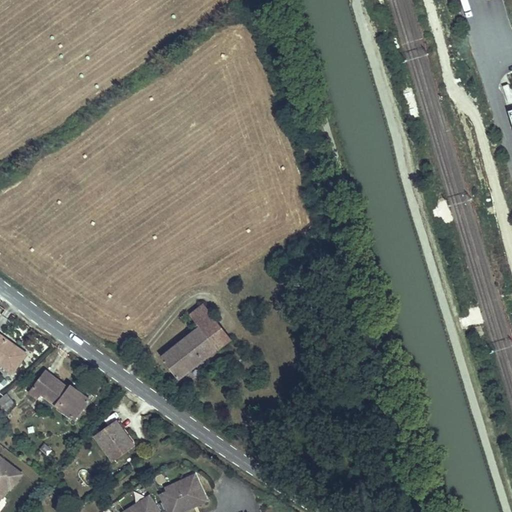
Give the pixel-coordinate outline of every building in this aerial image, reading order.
[(215,292),(203,302),(212,313),(224,303),(215,292)] [(212,313),(226,331),(232,338),(244,328),(224,303),(212,313)] [(203,321),(217,338),(226,331),(212,313),(203,321)] [(232,338),(226,331),(217,338),(203,321),(164,353),(184,377),(232,338)] [(15,346),(0,334),(0,363),(12,373),(26,354),(18,348),(17,350),(14,348),(15,346)] [(75,419),(83,408),(89,399),(71,385),(68,390),(64,388),(65,386),(46,371),(30,392),(37,398),(41,393),(75,419)] [(0,399),(0,406),(6,413),(16,405),(7,394),(0,399)] [(137,448),(118,421),(94,438),(113,464),(137,448)] [(0,502),(10,490),(12,492),(25,474),(0,454),(0,502)] [(84,484),(92,481),(87,469),(79,472),(84,484)] [(195,475),(187,479),(189,483),(197,480),(195,475)] [(161,495),(168,509),(175,506),(177,511),(180,511),(193,506),(192,504),(205,498),(197,480),(189,483),(187,479),(167,488),(168,491),(161,495)] [(149,497),(142,501),(144,506),(152,501),(149,497)] [(205,498),(192,504),(193,506),(206,500),(205,498)] [(142,501),(125,511),(159,511),(152,501),(144,506),(142,501)]
